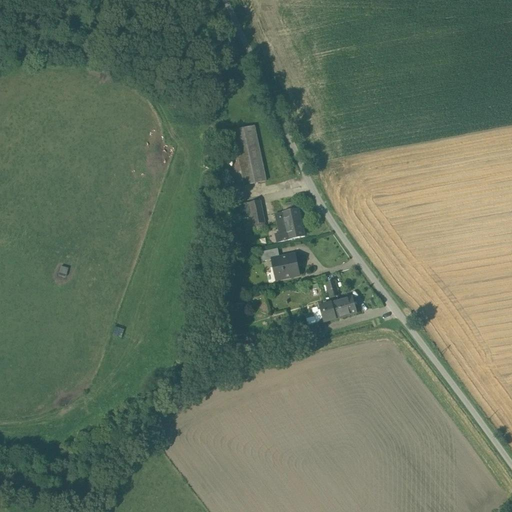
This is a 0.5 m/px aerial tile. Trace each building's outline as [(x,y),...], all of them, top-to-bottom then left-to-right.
[(255,126),(234,131),(245,185),(268,180),(255,126)] [(256,230),(266,228),(261,200),(240,205),(243,218),(253,216),(256,230)] [(298,209),(283,212),(284,217),(287,231),(289,240),(304,236),(298,209)] [(277,242),(289,240),(287,231),(275,234),(277,242)] [(272,259),(279,257),(278,248),(271,250),(260,252),(262,262),(272,260),(272,259)] [(295,254),(279,257),(272,259),(272,260),(274,272),(276,272),(278,280),(299,276),(295,254)] [(64,274),(66,267),(58,266),(57,273),(64,274)] [(335,281),(326,283),(330,297),(338,295),(335,281)] [(353,297),(331,303),(335,319),(357,313),(353,297)] [(335,319),(331,303),(320,306),(324,321),(335,319)] [(323,332),(321,322),(308,325),(311,336),(323,332)] [(112,326),(110,335),(119,338),(122,328),(112,326)]
